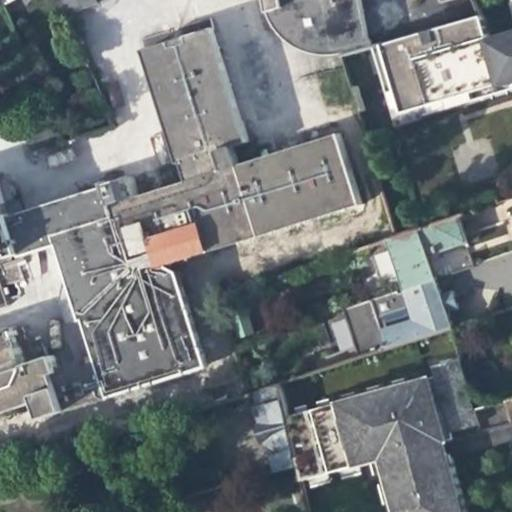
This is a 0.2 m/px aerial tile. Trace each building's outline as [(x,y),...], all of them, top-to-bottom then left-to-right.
[(59,0),(65,13),(95,0),(59,0)] [(361,0),(296,0),(266,5),(267,13),(268,15),(271,23),(274,28),(283,39),(290,44),(299,50),(306,53),(316,56),(326,57),(340,56),(338,46),(369,40),(361,0)] [(511,0),(476,0),(480,13),(384,42),(404,109),(443,97),(441,91),(483,78),(487,91),(503,86),(501,78),(511,74),(511,0)] [(338,46),(340,56),(342,55),(370,47),(369,40),(338,46)] [(404,109),(384,42),(376,45),(398,118),(487,91),(483,78),(441,91),(443,97),(404,109)] [(511,74),(501,78),(503,86),(511,83),(511,74)] [(359,110),(364,108),(357,84),(351,86),(359,110)] [(460,217),(497,204),(495,201),(459,212),(460,217)] [(440,257),(467,248),(469,247),(459,217),(397,237),(389,240),(405,290),(438,279),(439,279),(432,257),(439,254),(440,257)] [(398,289),(340,309),(356,358),(436,332),(428,309),(442,304),(453,301),(447,283),(440,285),(438,279),(405,290),(399,292),(398,289)] [(428,309),(436,332),(449,327),(442,304),(428,309)] [(238,338),(255,334),(249,314),(232,318),(238,338)] [(461,511),(446,457),(443,457),(439,444),(511,423),(511,400),(471,411),(458,363),(429,371),(431,380),(285,421),(302,482),(372,463),(370,456),(382,453),(388,473),(381,474),(391,511),(461,511)] [(275,384),(253,391),(258,407),(256,407),(261,424),(258,425),(263,441),(265,441),(270,458),(273,458),(277,472),(297,466),(275,384)] [(222,401),(212,404),(217,419),(226,417),(222,401)]
